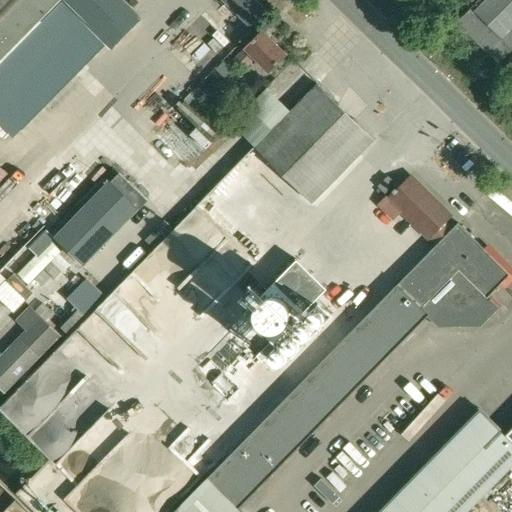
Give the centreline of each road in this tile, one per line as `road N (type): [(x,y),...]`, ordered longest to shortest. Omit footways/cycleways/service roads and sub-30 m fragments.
road 1 (unknown): [(370,165),(172,352),(173,377),(196,405),(236,402),(276,376)]
road 2 (unknown): [(276,376),(365,285),(374,262),(370,165)]
road 3 (residential): [(511,166),(345,0)]
road 4 (unknown): [(325,443),(432,349),(463,347),(486,371)]
